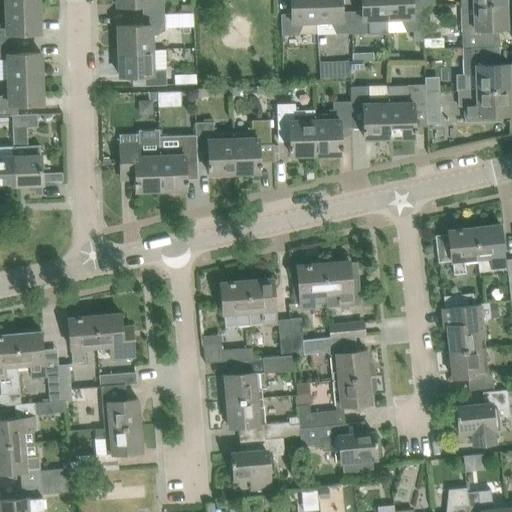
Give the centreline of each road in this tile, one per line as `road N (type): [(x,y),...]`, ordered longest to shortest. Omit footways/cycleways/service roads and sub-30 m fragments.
road 1 (residential): [(419,456),(413,407),(423,394),(401,192)]
road 2 (residential): [(86,265),(76,0)]
road 3 (residential): [(191,500),(178,244)]
road 4 (residential): [(178,244),(401,192)]
